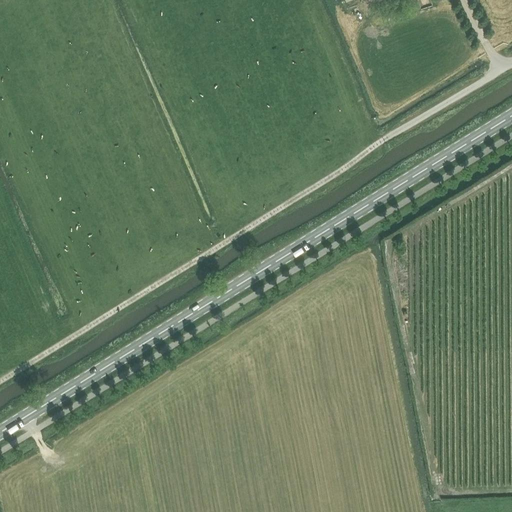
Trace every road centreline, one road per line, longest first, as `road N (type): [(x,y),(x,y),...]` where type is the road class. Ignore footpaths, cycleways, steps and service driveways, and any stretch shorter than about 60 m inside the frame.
road 1 (secondary): [(0,433),(511,115)]
road 2 (track): [(0,382),(386,138)]
road 3 (unclassified): [(386,138),(511,63)]
